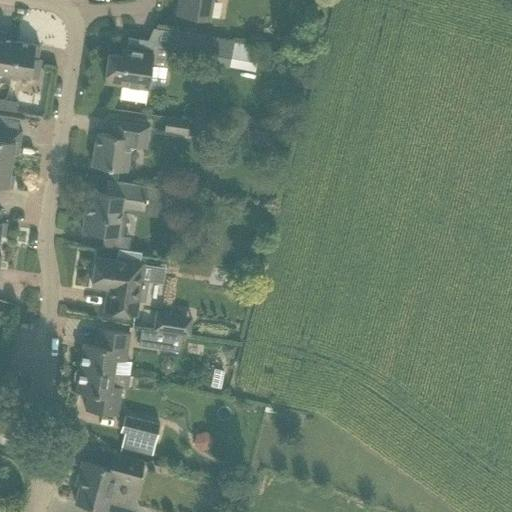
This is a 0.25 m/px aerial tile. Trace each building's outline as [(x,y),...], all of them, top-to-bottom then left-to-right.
[(177,0),(176,12),(196,15),(209,17),(212,0),(177,0)] [(232,40),(212,37),(212,36),(172,30),(169,49),(209,55),(208,64),(228,67),(232,40)] [(0,31),(0,81),(10,83),(10,79),(17,41),(4,39),(5,32),(0,31)] [(104,82),(120,84),(118,100),(144,104),(146,88),(147,88),(152,53),(151,53),(153,40),(134,38),(132,50),(121,48),(120,55),(108,53),(104,82)] [(39,45),(17,41),(10,79),(17,81),(18,75),(37,78),(40,59),(37,58),(39,45)] [(7,100),(5,109),(15,111),(17,101),(7,100)] [(0,161),(11,164),(12,154),(17,155),(21,129),(17,129),(19,118),(0,114),(0,161)] [(163,130),(188,133),(189,119),(165,116),(163,130)] [(91,165),(111,168),(127,170),(130,145),(146,147),(149,126),(113,120),(111,135),(96,133),(91,165)] [(11,164),(0,161),(0,186),(12,188),(14,175),(9,174),(11,164)] [(87,191),(81,230),(101,233),(102,233),(117,236),(121,207),(125,207),(142,210),(146,185),(126,182),(106,179),(104,193),(87,191)] [(139,263),(141,252),(116,248),(115,260),(96,257),(91,285),(107,288),(104,310),(135,315),(137,300),(144,301),(147,281),(141,280),(143,264),(139,263)] [(156,311),(153,330),(170,333),(171,332),(188,334),(190,316),(156,311)] [(82,343),(79,367),(113,373),(115,359),(125,360),(129,333),(97,328),(94,345),(82,343)] [(170,333),(153,330),(140,328),(138,345),(168,349),(170,333)] [(222,344),(221,352),(224,356),(232,357),(234,346),(222,344)] [(113,373),(79,367),(79,368),(74,371),(73,379),(77,383),(75,392),(87,393),(84,410),(117,415),(121,387),(112,385),(113,373)] [(124,413),(119,430),(155,439),(159,423),(124,413)] [(81,479),(74,503),(104,511),(113,481),(136,487),(143,461),(113,453),(108,468),(81,461),(77,478),(81,479)]
